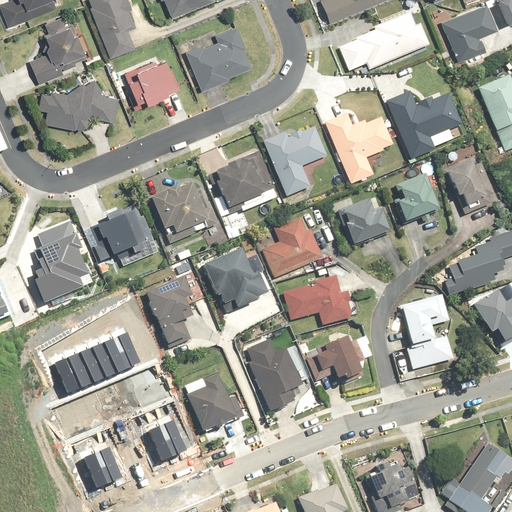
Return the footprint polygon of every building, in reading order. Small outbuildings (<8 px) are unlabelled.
[(11,0),(0,4),(0,7),(8,27),(57,8),(54,0),(11,0)] [(90,8),(110,59),(135,49),(128,31),(137,28),(130,11),(133,10),(129,0),(89,0),(93,8),(90,8)] [(164,0),(172,20),(215,3),(213,0),(164,0)] [(328,0),(323,2),(332,23),(386,0),(328,0)] [(511,0),(497,0),(507,24),(511,21),(511,0)] [(440,20),(455,59),(485,47),(479,32),(496,26),(487,2),(440,20)] [(379,33),(341,50),(349,69),(370,60),(373,68),(431,43),(422,21),(417,23),(412,12),(377,27),(379,33)] [(29,62),(38,85),(65,75),(63,71),(77,66),(76,63),(88,58),(74,24),(66,27),(62,18),(45,24),(49,32),(45,33),(50,45),(48,51),(48,54),(29,62)] [(202,45),(185,52),(202,93),(230,81),(229,78),(252,69),(244,50),(247,49),(237,26),(216,35),(218,42),(204,48),(202,45)] [(129,95),(136,109),(180,89),(168,61),(160,65),(158,59),(123,74),(132,94),(129,95)] [(507,61),(492,69),(497,77),(511,70),(507,61)] [(511,83),(509,77),(481,88),(506,152),(511,149),(511,83)] [(51,95),(42,93),(37,111),(47,113),(45,124),(75,131),(77,130),(79,133),(92,127),(90,121),(91,118),(114,122),(118,100),(106,98),(96,81),(86,86),(85,84),(67,94),(52,91),(51,95)] [(410,92),(388,101),(412,160),(437,150),(432,138),(460,126),(446,92),(415,105),(410,92)] [(347,115),(324,124),(350,188),(375,178),(367,158),(395,146),(383,115),(352,128),(347,115)] [(267,143),(286,194),(309,186),(302,167),(327,158),(315,125),(267,143)] [(260,153),(215,172),(230,208),(275,189),(260,153)] [(471,157),(440,168),(451,196),(455,195),(462,214),(495,202),(480,163),(474,165),(471,157)] [(395,201),(403,224),(442,210),(428,173),(396,185),(401,199),(395,201)] [(193,182),(152,198),(169,243),(219,223),(212,205),(203,208),(193,182)] [(222,195),(214,199),(222,217),(229,214),(222,195)] [(339,210),(351,245),(392,231),(383,206),(374,210),(370,199),(339,210)] [(139,204),(95,223),(102,239),(107,237),(117,260),(146,247),(144,241),(153,237),(139,204)] [(280,242),(262,249),(274,278),(323,258),(311,229),(307,230),(302,217),(274,229),(280,242)] [(51,269),(31,277),(42,306),(82,291),(79,283),(94,278),(73,225),(39,239),(51,269)] [(238,226),(227,230),(231,239),(241,236),(238,226)] [(445,283),(449,295),(494,281),(492,274),(504,270),(503,267),(509,265),(506,254),(511,252),(511,233),(493,240),(494,243),(475,249),(477,256),(446,265),(450,279),(445,283)] [(204,264),(218,297),(221,294),(225,305),(235,301),(238,307),(271,294),(262,270),(257,272),(247,247),(204,264)] [(190,248),(177,254),(180,261),(193,256),(190,248)] [(333,278),(280,293),(288,322),(314,315),(319,331),(354,321),(347,294),(338,296),(333,278)] [(179,280),(140,297),(163,353),(189,343),(181,324),(195,319),(179,280)] [(501,289),(473,306),(501,349),(511,341),(511,297),(508,300),(501,289)] [(441,296),(395,307),(410,373),(450,363),(444,338),(434,340),(431,328),(448,325),(441,296)] [(129,368),(141,363),(128,332),(116,337),(129,368)] [(287,333),(244,348),(249,362),(244,364),(262,416),(302,402),(284,353),(293,350),(287,333)] [(116,373),(129,368),(116,337),(103,342),(116,373)] [(103,378),(116,373),(103,342),(91,347),(103,378)] [(354,342),(308,355),(315,377),(328,374),(331,386),(355,379),(351,366),(360,363),(354,342)] [(91,383),(103,378),(91,347),(78,352),(91,383)] [(79,388),(91,383),(78,352),(67,357),(79,388)] [(67,393),(79,388),(67,357),(54,362),(67,393)] [(179,398),(195,438),(243,419),(234,397),(225,401),(215,377),(198,384),(200,389),(179,398)] [(175,455),(187,450),(174,419),(162,425),(175,455)] [(163,461),(175,455),(162,425),(149,430),(163,461)] [(448,498),(445,503),(457,511),(460,505),(470,511),(483,511),(489,504),(479,497),(494,474),(500,477),(503,473),(508,476),(511,469),(511,459),(484,442),(458,484),(449,478),(439,493),(448,498)] [(110,482),(122,477),(109,446),(97,451),(110,482)] [(98,487),(110,482),(97,451),(84,457),(98,487)] [(403,459),(360,476),(373,511),(400,511),(409,509),(402,491),(414,486),(403,459)] [(336,484),(298,500),(303,511),(343,511),(348,510),(336,484)] [(490,505),(493,507),(495,509),(507,492),(502,489),(490,505)] [(278,511),(275,502),(247,511),(278,511)]
